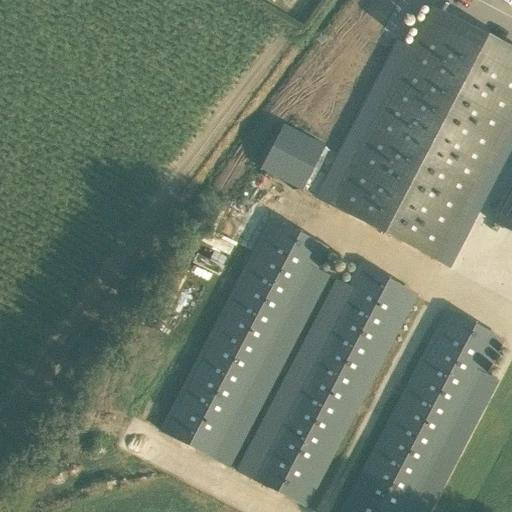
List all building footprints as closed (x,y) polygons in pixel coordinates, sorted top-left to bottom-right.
[(511,49),(433,9),(433,10),(353,163),(283,126),(260,169),(438,262),(438,261),(511,118),(511,49)] [(511,184),(493,222),(492,221),(491,223),(511,233),(511,184)] [(325,249),(290,230),(272,221),(161,432),(215,460),(325,249)] [(414,295),(361,267),(250,479),(304,507),(414,295)] [(411,511),(501,340),(447,312),(343,511),(411,511)]
